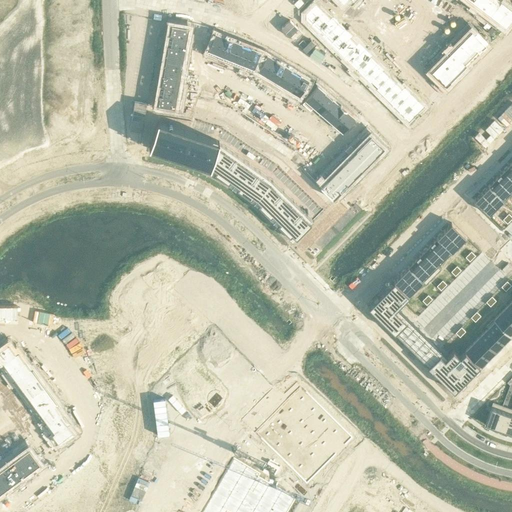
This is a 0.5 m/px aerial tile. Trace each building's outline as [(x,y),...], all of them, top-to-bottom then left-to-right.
[(477,0),(473,6),(480,12),(489,0),(477,0)] [(489,0),(480,12),(487,17),(500,0),(489,0)] [(501,0),(500,0),(487,17),(495,23),(497,22),(496,21),(508,5),(501,0)] [(305,14),(305,19),(311,25),(323,12),(315,4),(305,13),(305,14)] [(511,8),(508,5),(496,21),(497,22),(504,28),(511,17),(511,8)] [(323,12),(311,25),(317,31),(330,18),(323,12)] [(330,18),(317,31),(323,37),(339,22),(332,15),(330,18)] [(339,22),(323,37),(330,44),(345,28),(339,22)] [(171,23),(169,34),(189,37),(187,37),(189,26),(171,23)] [(469,27),(461,35),(464,37),(479,51),(486,44),(469,27)] [(345,28),(330,44),(337,51),(350,38),(352,35),(345,28)] [(215,33),(207,52),(217,56),(218,54),(217,54),(224,37),(215,33)] [(169,34),(167,44),(188,48),(189,37),(169,34)] [(224,37),(217,54),(218,54),(226,57),(233,40),(224,37)] [(464,37),(458,43),(473,58),(479,51),(464,37)] [(350,38),(337,51),(343,57),(356,44),(350,38)] [(233,40),(226,57),(235,61),(242,44),(233,40)] [(356,44),(343,57),(350,64),(365,48),(359,41),(356,44)] [(452,49),(452,50),(466,64),(473,58),(458,43),(452,49)] [(167,44),(165,54),(186,58),(188,48),(167,44)] [(235,61),(233,65),(242,69),(251,48),(242,44),(235,61)] [(449,47),(442,54),(459,71),(466,64),(452,50),(452,49),(449,47)] [(251,48),(242,69),(252,73),(260,51),(251,48)] [(365,48),(350,64),(356,70),(370,56),(371,56),(372,55),(365,48)] [(165,54),(164,64),(184,68),(186,58),(165,54)] [(442,54),(435,61),(438,64),(438,63),(453,78),(459,71),(442,54)] [(267,55),(257,70),(266,75),(266,76),(276,60),(267,55)] [(370,56),(356,70),(363,77),(377,62),(371,56),(370,56)] [(266,75),(263,79),(272,85),(274,83),(273,83),(284,65),(276,60),(266,76),(266,75)] [(377,62),(363,77),(369,83),(382,70),(383,70),(384,69),(377,62)] [(438,64),(431,70),(446,85),(453,78),(438,63),(438,64)] [(164,64),(162,74),(183,78),(184,68),(164,64)] [(284,65),(273,83),(274,83),(281,87),(292,70),(284,65)] [(281,87),(280,89),(280,90),(288,95),(300,75),(292,70),(281,87)] [(382,70),(369,83),(376,89),(389,76),(383,70),(382,70)] [(162,74),(160,84),(183,88),(183,87),(181,87),(183,78),(162,74)] [(300,75),(288,95),(297,100),(309,80),(300,75)] [(389,76),(376,89),(382,96),(395,83),(389,76)] [(395,83),(382,96),(389,102),(402,89),(401,89),(395,83)] [(160,84),(159,94),(181,98),(183,88),(160,84)] [(317,86),(302,103),(310,110),(313,107),(313,106),(325,92),(317,86)] [(402,89),(389,102),(395,108),(410,93),(404,86),(401,89),(402,89)] [(325,92),(313,106),(313,107),(320,112),(320,113),(332,99),(325,92)] [(410,93),(395,108),(402,115),(417,100),(410,93)] [(159,94),(157,105),(180,109),(181,98),(159,94)] [(320,112),(318,114),(319,114),(326,121),(340,105),(332,99),(320,113),(320,112)] [(417,100),(402,115),(409,122),(424,106),(417,100)] [(340,105),(326,121),(334,127),(335,125),(347,111),(340,105)] [(347,111),(335,125),(342,132),(354,118),(347,111)] [(158,120),(149,147),(196,162),(203,165),(203,164),(210,166),(215,170),(214,171),(228,181),(230,179),(234,183),(238,185),(237,188),(250,197),(252,195),(256,198),(260,201),(258,203),(270,215),(272,213),(279,221),(277,223),(289,235),(292,233),(296,237),(311,222),(270,182),(217,144),(158,125),(159,121),(158,120)] [(367,131),(360,138),(376,155),(384,147),(367,131)] [(360,138),(353,146),(369,162),(376,155),(360,138)] [(340,139),(335,143),(340,147),(344,143),(340,139)] [(353,146),(345,153),(362,169),(369,162),(353,146)] [(345,153),(338,160),(355,176),(362,169),(345,153)] [(338,160),(331,168),(334,171),(347,184),(355,176),(338,160)] [(511,164),(510,163),(503,170),(511,179),(511,164)] [(511,179),(503,170),(496,177),(510,192),(510,191),(511,189),(511,179)] [(328,178),(327,178),(340,191),(347,184),(334,171),(328,178)] [(324,174),(316,182),(333,199),(340,191),(327,178),(328,178),(324,174)] [(496,177),(488,185),(505,201),(511,193),(511,192),(510,191),(510,192),(496,177)] [(488,185),(481,192),(497,208),(505,201),(488,185)] [(481,192),(474,200),(490,216),(497,208),(481,192)] [(451,222),(444,230),(458,244),(458,245),(460,246),(468,238),(451,222)] [(444,230),(437,237),(451,251),(458,245),(458,244),(444,230)] [(437,237),(429,244),(444,259),(451,251),(437,237)] [(429,244),(422,252),(437,266),(444,259),(429,244)] [(422,252),(415,259),(433,277),(440,269),(437,266),(422,252)] [(415,259),(408,266),(422,280),(422,281),(425,284),(433,277),(415,259)] [(508,263),(502,268),(506,273),(511,267),(508,263)] [(408,266),(401,273),(415,288),(422,281),(422,280),(408,266)] [(401,273),(394,281),(408,295),(415,288),(401,273)] [(394,281),(368,306),(453,391),(478,365),(464,351),(459,356),(453,349),(444,358),(394,309),(408,295),(394,281)] [(511,306),(509,303),(501,311),(511,321),(511,306)] [(494,318),(493,319),(509,334),(511,331),(511,321),(501,311),(494,318)] [(493,318),(485,326),(487,328),(503,343),(511,335),(509,334),(493,319),(494,318),(493,318)] [(487,328),(480,335),(495,351),(496,350),(498,352),(501,348),(499,347),(503,343),(487,328)] [(480,335),(472,343),(488,359),(495,351),(480,335)] [(0,362),(1,364),(3,362),(2,362),(16,352),(16,351),(9,342),(4,345),(3,343),(0,345),(0,362)] [(472,343),(464,351),(480,366),(481,365),(482,367),(486,364),(484,362),(488,359),(472,343)] [(16,352),(2,362),(3,362),(8,370),(9,371),(25,359),(18,350),(16,351),(16,352)] [(8,370),(5,373),(12,382),(14,381),(14,380),(31,367),(25,359),(9,371),(8,370)] [(31,367),(14,380),(14,381),(20,389),(22,388),(39,375),(33,366),(31,367)] [(39,375),(22,388),(28,396),(29,396),(46,384),(39,375)] [(28,396),(26,397),(33,407),(35,405),(52,392),(46,384),(29,396),(28,396)] [(275,394),(240,428),(301,489),(310,481),(315,475),(349,442),(296,388),(282,402),(275,394)] [(52,392),(35,405),(41,414),(57,402),(57,403),(59,401),(52,392)] [(57,402),(41,414),(47,422),(48,422),(63,411),(57,403),(57,402)] [(493,402),(485,424),(495,427),(502,405),(493,402)] [(502,405),(495,427),(504,430),(511,409),(502,405)] [(47,422),(44,425),(50,434),(67,421),(68,422),(70,420),(63,411),(48,422),(47,422)] [(50,434),(48,435),(55,446),(64,439),(65,441),(71,437),(70,435),(75,431),(68,422),(67,421),(50,434)] [(26,443),(17,450),(18,452),(19,451),(32,469),(40,463),(38,459),(26,443)] [(18,452),(13,456),(26,473),(32,469),(19,451),(18,452)] [(13,456),(7,460),(20,478),(26,473),(13,456)] [(7,460),(1,464),(14,482),(20,478),(7,460)] [(236,460),(204,511),(290,511),(297,501),(260,479),(262,475),(236,460)] [(1,464),(0,465),(0,474),(9,486),(14,482),(1,464)] [(0,474),(0,486),(3,490),(9,486),(0,474)] [(380,496),(372,508),(378,511),(379,509),(383,511),(390,511),(400,497),(390,490),(384,499),(380,496)] [(400,497),(390,511),(404,511),(411,503),(400,496),(400,497)]
